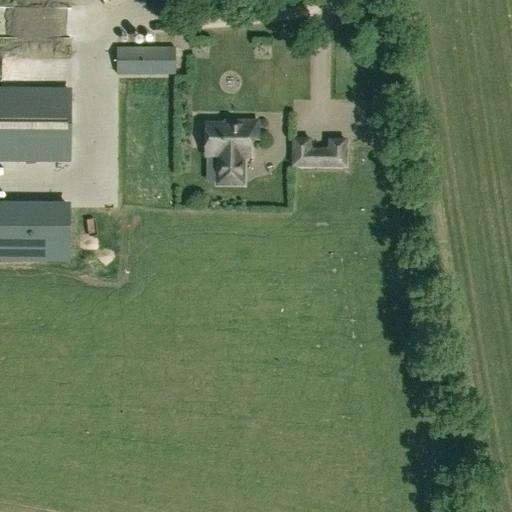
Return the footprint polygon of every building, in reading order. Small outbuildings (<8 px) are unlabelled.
[(176,47),(127,47),(117,47),(117,75),(176,75),(176,47)] [(0,147),(82,147),(81,79),(0,79),(0,147)] [(235,125),(206,125),(206,130),(201,130),(201,146),(205,146),(205,156),(215,156),(214,184),(224,184),(246,184),(246,156),(251,156),(251,140),(257,140),(257,123),(235,123),(235,125)] [(345,167),(346,141),(333,140),(333,151),(313,150),(313,140),(293,140),(293,166),(345,167)] [(49,262),(69,262),(69,208),(49,208),(49,262)]
